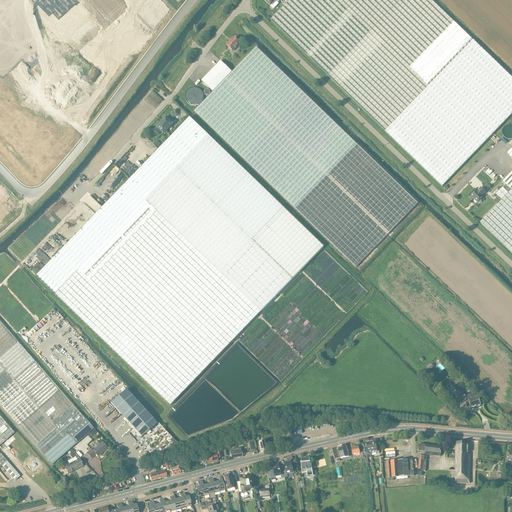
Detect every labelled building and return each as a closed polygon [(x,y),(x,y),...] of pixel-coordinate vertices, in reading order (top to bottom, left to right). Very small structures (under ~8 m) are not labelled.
[(81,0),(0,0),(0,81),(2,82),(3,83),(5,84),(6,85),(7,86),(9,87),(65,145),(135,55),(81,0)] [(511,114),(511,78),(473,40),(431,0),(288,0),(289,0),(270,20),(385,131),(442,186),(511,114)] [(233,51),(241,42),(235,37),(230,42),(229,42),(226,45),(233,51)] [(418,203),(256,47),(232,72),(220,61),(201,81),(213,92),(194,111),(356,267),(418,203)] [(171,406),(324,247),(189,117),(68,243),(36,276),(171,406)] [(163,133),(173,123),(166,117),(157,127),(163,133)] [(502,200),(480,222),(511,253),(511,171),(502,182),(505,184),(496,194),(502,200)] [(482,196),(486,192),(481,187),(477,191),(476,190),(470,196),(477,202),(478,203),(479,203),(480,203),(481,202),(481,201),(481,200),(480,199),(482,197),(482,196)] [(85,419),(17,342),(0,321),(0,405),(14,422),(51,465),(75,444),(76,444),(94,429),(86,420),(68,435),(67,434),(85,419)] [(156,423),(126,390),(111,403),(141,436),(156,423)] [(480,405),(478,397),(477,397),(477,394),(468,396),(469,399),(468,399),(470,408),(480,405)] [(0,416),(0,445),(15,433),(0,416)] [(377,450),(375,440),(370,441),(369,441),(371,452),(374,451),(374,452),(376,452),(376,454),(379,454),(379,449),(377,450)] [(267,449),(265,441),(259,442),(260,447),(258,447),(259,450),(261,450),(261,451),(267,450),(267,449)] [(368,452),(371,452),(369,441),(368,441),(363,442),(364,449),(361,449),(364,456),(364,459),(365,459),(366,463),(367,463),(366,454),(368,453),(368,452)] [(97,457),(107,448),(102,442),(92,451),(91,449),(86,453),(91,458),(95,454),(97,457)] [(469,483),(470,454),(468,454),(468,442),(456,442),(456,445),(453,445),(453,449),(455,449),(455,483),(469,483)] [(384,444),(384,452),(385,452),(384,456),(401,457),(401,453),(402,453),(402,445),(400,445),(400,444),(397,444),(397,445),(389,445),(389,444),(386,444),(384,444)] [(349,456),(346,445),(338,447),(332,449),(335,459),(336,459),(337,462),(340,461),(339,458),(349,456)] [(223,457),(221,448),(214,450),(215,453),(205,455),(207,464),(217,461),(217,458),(223,457)] [(242,456),(241,448),(230,450),(231,458),(242,456)] [(73,459),(77,456),(72,449),(65,454),(69,458),(71,456),(73,459)] [(405,452),(405,457),(407,457),(407,465),(411,465),(411,467),(419,467),(419,449),(411,449),(411,452),(405,452)] [(19,476),(0,453),(0,466),(2,465),(14,480),(19,476)] [(24,459),(21,462),(27,469),(29,467),(32,470),(35,467),(37,465),(40,462),(41,462),(35,455),(35,456),(27,463),(24,459)] [(313,475),(311,463),(310,463),(309,457),(305,457),(305,458),(304,458),(301,458),(302,462),(300,462),(303,478),(309,477),(308,476),(313,475)] [(68,474),(83,466),(79,459),(64,467),(68,474)] [(297,475),(295,465),(292,466),(291,461),(284,462),(285,467),(283,468),(285,477),(287,477),(287,474),(293,473),(294,475),(297,475)] [(184,473),(182,467),(179,468),(178,466),(174,467),(171,468),(171,469),(170,470),(168,464),(165,465),(167,472),(170,471),(171,476),(172,475),(173,476),(184,473)] [(285,477),(283,468),(279,469),(278,464),(272,465),(273,470),(268,471),(271,481),(275,480),(275,477),(281,476),(282,478),(285,477)] [(166,477),(165,472),(165,470),(163,471),(164,472),(159,473),(158,467),(156,468),(157,473),(159,479),(166,477)] [(156,474),(155,469),(149,471),(150,473),(149,474),(150,476),(151,481),(159,479),(157,473),(156,474)] [(223,477),(223,479),(226,487),(225,487),(226,490),(227,493),(235,491),(238,490),(237,483),(236,482),(235,476),(231,477),(230,477),(230,474),(225,475),(226,476),(223,477)] [(225,490),(221,477),(219,477),(220,481),(217,482),(220,492),(225,490)] [(240,482),(236,482),(237,483),(238,490),(238,493),(241,492),(241,493),(246,492),(246,490),(252,489),(249,477),(246,478),(246,477),(239,478),(240,482)] [(220,492),(217,482),(214,483),(213,479),(211,480),(214,493),(220,492)] [(204,496),(200,482),(198,483),(199,487),(196,488),(198,498),(204,496)] [(209,495),(206,485),(203,486),(202,482),(200,482),(204,496),(209,495)] [(191,506),(189,496),(186,497),(184,493),(182,494),(186,507),(191,506)] [(181,509),(178,499),(175,500),(174,496),(172,497),(176,510),(181,509)] [(169,511),(170,511),(168,502),(165,503),(164,499),(161,499),(164,511),(169,511)] [(138,511),(136,504),(133,505),(132,501),(130,502),(132,511),(138,511)] [(159,511),(157,505),(154,506),(153,502),(151,502),(153,511),(159,511)]
